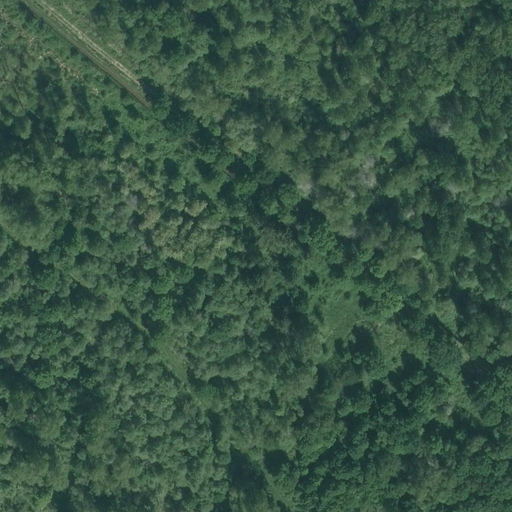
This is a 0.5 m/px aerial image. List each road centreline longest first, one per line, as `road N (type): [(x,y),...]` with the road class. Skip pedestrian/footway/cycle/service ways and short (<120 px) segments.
road 1 (track): [(511,389),(40,0)]
road 2 (track): [(290,511),(262,465),(154,335),(109,301)]
road 3 (track): [(109,301),(0,223)]
